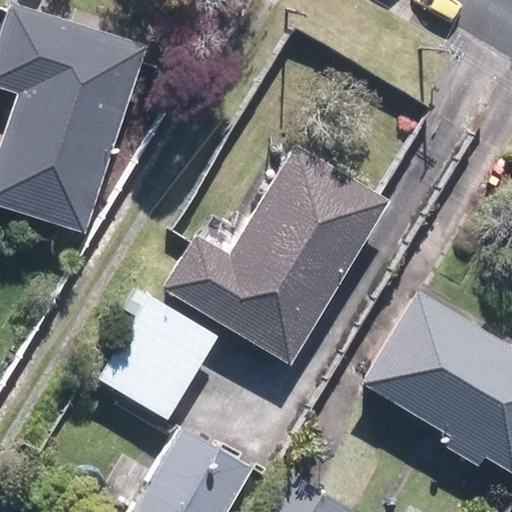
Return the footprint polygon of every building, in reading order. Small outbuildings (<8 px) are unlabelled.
[(0,212),(68,233),(123,50),(0,13),(0,212)] [(274,364),(369,203),(273,147),(207,259),(177,242),(149,291),(274,364)] [(342,387),(496,477),(511,449),(511,316),(492,349),(397,293),(342,387)] [(152,420),(200,338),(131,298),(83,379),(152,420)] [(121,511),(209,511),(234,470),(169,432),(121,511)] [(252,511),(331,511),(273,478),(252,511)]
